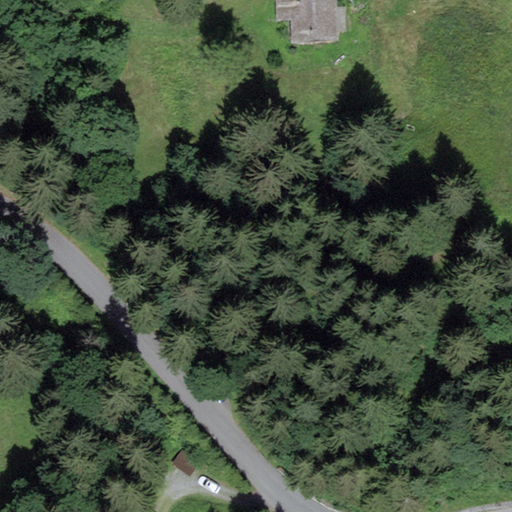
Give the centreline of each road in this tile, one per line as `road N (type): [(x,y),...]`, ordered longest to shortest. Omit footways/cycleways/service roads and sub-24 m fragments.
road 1 (unclassified): [(0,208),(37,227),(291,511)]
road 2 (track): [(259,23),(172,29),(75,17),(32,0)]
road 3 (track): [(161,511),(183,489),(291,511)]
